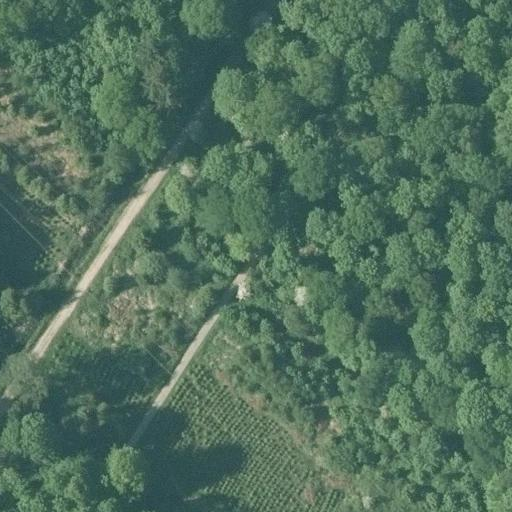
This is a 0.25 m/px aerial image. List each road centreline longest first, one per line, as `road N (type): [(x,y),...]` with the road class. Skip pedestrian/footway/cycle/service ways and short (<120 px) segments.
road 1 (track): [(127,222),(470,451)]
road 2 (track): [(127,222),(256,27)]
road 3 (track): [(0,407),(127,222)]
